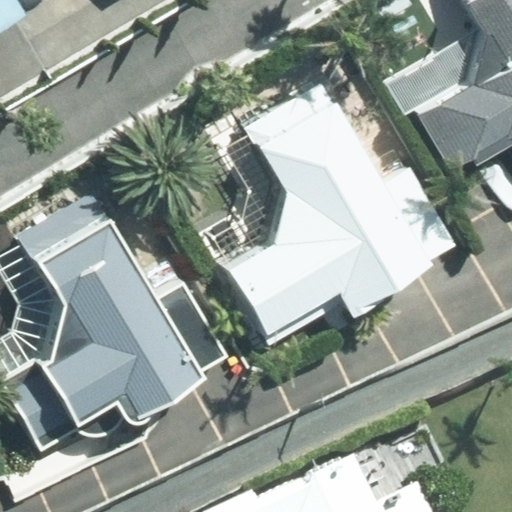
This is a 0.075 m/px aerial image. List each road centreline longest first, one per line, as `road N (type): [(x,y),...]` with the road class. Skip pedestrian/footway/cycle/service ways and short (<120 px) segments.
road 1 (unknown): [(0,498),(511,284)]
road 2 (unknown): [(0,95),(191,0)]
